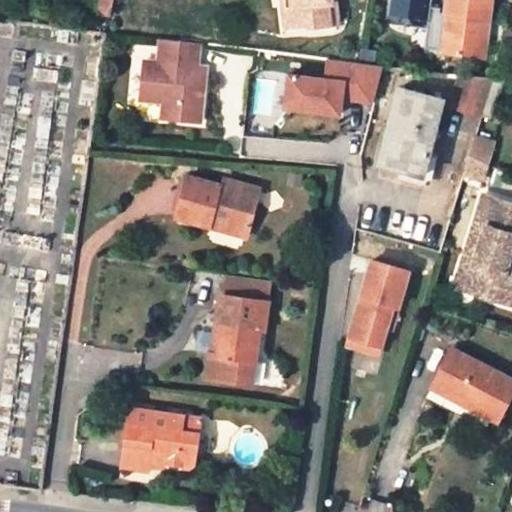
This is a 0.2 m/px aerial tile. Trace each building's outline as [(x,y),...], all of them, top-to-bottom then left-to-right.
[(327,0),(291,0),(293,7),(285,8),(287,27),(308,23),(310,27),(331,23),(327,0)] [(327,0),(331,23),(339,22),(335,0),(327,0)] [(428,0),(391,0),(391,13),(427,17),(428,0)] [(494,0),(445,0),(440,52),(480,56),(485,18),(492,20),(494,0)] [(140,99),(164,102),(162,118),(201,122),(207,66),(198,65),(200,43),(160,39),(157,62),(144,60),(140,99)] [(341,112),(343,97),(373,100),(376,64),(328,60),(326,76),(287,73),(284,107),(341,112)] [(450,108),(480,119),(493,78),(462,74),(450,108)] [(443,101),(400,90),(379,163),(424,176),(443,101)] [(494,142),(475,136),(469,155),(487,164),(494,142)] [(487,164),(469,155),(463,174),(481,183),(487,164)] [(204,224),(211,226),(214,219),(235,223),(250,227),(261,189),(249,186),(249,185),(247,185),(232,180),(231,182),(219,179),(218,185),(191,177),(189,182),(178,180),(170,221),(204,227),(204,224)] [(511,298),(511,268),(506,267),(509,256),(511,256),(511,200),(499,196),(490,226),(480,222),(464,279),(481,284),(478,295),(506,303),(511,298)] [(214,219),(211,226),(247,236),(250,227),(235,223),(214,219)] [(400,306),(409,270),(373,260),(350,336),(381,346),(387,328),(395,305),(400,306)] [(225,277),(222,299),(269,305),(272,283),(225,277)] [(481,284),(464,279),(460,290),(478,295),(481,284)] [(269,305),(222,299),(215,346),(221,347),(219,361),(210,359),(207,381),(248,387),(252,364),(258,365),(262,332),(266,332),(269,305)] [(393,329),(400,306),(395,305),(387,328),(393,329)] [(379,354),(381,346),(350,336),(347,345),(379,354)] [(511,395),(511,383),(453,351),(435,384),(468,401),(466,405),(498,421),(511,395)] [(193,465),(198,432),(184,430),(186,414),(133,406),(123,464),(149,468),(150,458),(193,465)] [(201,416),(186,414),(184,430),(198,432),(201,416)]
